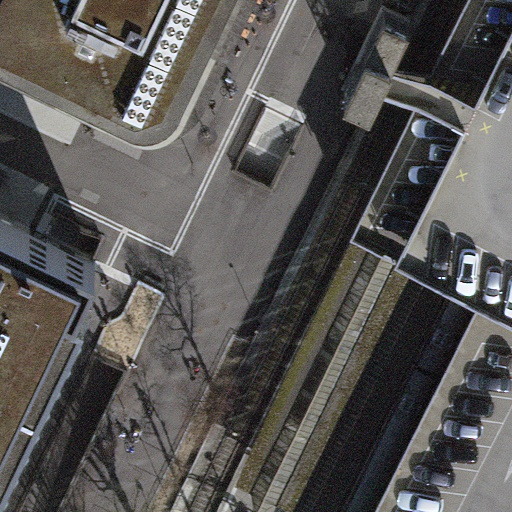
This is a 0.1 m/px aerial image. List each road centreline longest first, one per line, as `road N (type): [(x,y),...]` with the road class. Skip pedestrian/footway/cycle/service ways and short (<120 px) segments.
road 1 (residential): [(306,0),(202,225)]
road 2 (residential): [(0,130),(202,225)]
